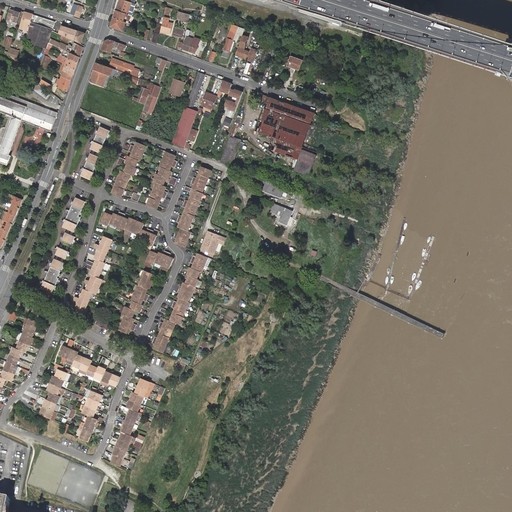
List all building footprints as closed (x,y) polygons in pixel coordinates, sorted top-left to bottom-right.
[(123,0),(119,0),(116,10),(126,14),(131,16),(132,16),(136,4),(134,4),(135,0),(127,0),(127,1),(123,0)] [(10,9),(6,24),(13,26),(13,27),(16,28),(20,13),(10,9)] [(116,10),(113,18),(124,21),(126,22),(128,23),(131,16),(126,14),(116,10)] [(30,27),(34,15),(25,12),(21,25),(30,27)] [(188,23),(190,15),(178,12),(177,16),(180,17),(179,20),(188,23)] [(52,31),(56,22),(34,15),(30,27),(25,42),(46,49),(48,45),(48,43),(51,35),(52,32),(52,31)] [(113,18),(111,27),(123,31),(128,33),(131,24),(128,23),(126,22),(124,21),(113,18)] [(163,24),(161,31),(170,34),(173,24),(168,23),(168,25),(163,24)] [(243,36),(245,30),(238,27),(233,25),(224,50),(222,56),(227,58),(229,52),(230,50),(232,43),(233,42),(230,41),(230,40),(233,41),(236,42),(239,36),(242,37),(243,36)] [(70,39),(74,41),(84,45),(89,31),(85,30),(83,29),(82,32),(62,26),(59,34),(62,36),(70,39)] [(175,28),(173,35),(181,37),(184,30),(175,28)] [(151,38),(150,41),(152,42),(157,43),(159,34),(155,33),(154,34),(152,34),(151,38)] [(247,37),(243,36),(242,37),(239,47),(236,55),(246,59),(249,52),(244,50),(245,48),(244,48),(247,37)] [(25,41),(13,38),(10,49),(9,52),(15,57),(15,56),(12,54),(13,52),(20,55),(25,41)] [(189,41),(186,40),(185,40),(182,49),(195,53),(199,41),(190,38),(189,41)] [(80,57),(84,47),(74,43),(74,41),(70,39),(69,43),(68,46),(61,42),(60,43),(50,39),(49,43),(61,49),(65,50),(69,52),(70,53),(80,57)] [(109,39),(104,42),(101,50),(111,54),(112,50),(116,51),(117,48),(117,46),(119,47),(118,48),(118,49),(123,51),(125,45),(119,43),(115,42),(109,39)] [(254,58),(256,53),(257,50),(252,48),(248,60),(253,61),(254,58)] [(65,50),(63,56),(67,58),(78,63),(80,57),(70,53),(69,52),(65,50)] [(0,74),(4,76),(5,76),(6,76),(7,76),(7,75),(8,73),(13,65),(13,64),(13,63),(13,62),(12,62),(12,61),(0,55),(0,74)] [(44,55),(40,67),(45,69),(47,70),(48,68),(46,67),(49,57),(47,56),(44,55)] [(67,58),(63,56),(61,61),(60,60),(59,62),(63,63),(65,65),(75,69),(78,63),(67,58)] [(291,56),(288,66),(291,68),(296,69),(299,70),(302,60),(291,56)] [(113,58),(109,67),(128,74),(138,78),(141,70),(134,67),(134,66),(113,58)] [(65,65),(63,63),(59,73),(62,74),(62,75),(66,77),(72,79),(73,75),(75,69),(65,65)] [(109,67),(96,63),(94,70),(110,76),(121,80),(123,81),(125,76),(126,77),(126,76),(127,76),(126,79),(130,80),(130,82),(133,83),(134,82),(137,83),(140,84),(142,80),(139,79),(128,75),(128,74),(109,67)] [(94,70),(90,81),(105,87),(106,85),(104,84),(107,76),(109,77),(110,76),(94,70)] [(205,75),(199,72),(186,107),(192,109),(205,75)] [(57,87),(67,92),(71,81),(66,78),(62,76),(60,80),(59,79),(56,83),(58,84),(57,87)] [(185,82),(174,79),(169,92),(180,96),(185,82)] [(227,88),(228,83),(223,81),(220,90),(219,91),(218,93),(227,97),(228,94),(230,89),(227,88)] [(32,88),(47,99),(51,94),(36,83),(32,88)] [(149,94),(145,105),(149,106),(153,96),(157,97),(159,92),(156,91),(157,87),(153,86),(150,95),(149,94)] [(138,102),(145,105),(149,94),(150,90),(147,89),(143,88),(142,89),(145,90),(141,100),(138,99),(138,102)] [(0,162),(7,165),(11,156),(9,155),(22,120),(51,132),(51,131),(58,113),(3,92),(3,91),(3,92),(0,99),(0,111),(6,114),(12,117),(11,121),(11,122),(7,132),(6,133),(6,135),(5,137),(2,146),(1,147),(0,150),(0,162)] [(212,109),(217,97),(206,93),(202,105),(212,109)] [(157,97),(153,96),(149,106),(153,108),(157,97)] [(229,96),(222,113),(225,114),(228,106),(235,109),(238,100),(229,96)] [(302,149),(315,113),(267,97),(265,102),(255,131),(273,137),(269,149),(298,159),(299,156),(302,149)] [(197,113),(198,111),(192,109),(186,107),(173,143),(184,147),(187,141),(187,139),(191,129),(197,113)] [(5,128),(1,140),(0,141),(0,150),(1,147),(2,146),(5,137),(6,135),(6,133),(7,132),(11,122),(11,121),(12,117),(6,114),(5,117),(8,119),(5,128)] [(238,115),(230,137),(234,138),(234,137),(241,117),(238,115)] [(229,129),(232,120),(225,117),(221,126),(229,129)] [(110,131),(100,127),(97,134),(106,138),(107,139),(110,131)] [(191,129),(187,139),(194,142),(198,131),(191,129)] [(103,145),(106,138),(97,134),(94,141),(103,145)] [(232,166),(233,161),(240,142),(241,140),(234,137),(234,138),(230,137),(223,157),(221,161),(221,163),(226,165),(232,166)] [(103,145),(94,141),(91,149),(100,153),(104,146),(103,145)] [(134,149),(143,153),(146,146),(137,142),(135,146),(131,145),(130,148),(134,149)] [(140,161),(143,153),(134,149),(130,148),(129,151),(132,153),(130,157),(138,160),(140,161)] [(317,156),(302,149),(299,156),(298,159),(296,166),(294,170),(308,176),(310,172),(314,162),(317,156)] [(168,152),(166,152),(163,159),(173,163),(176,165),(178,162),(174,160),(176,156),(168,152)] [(87,161),(97,165),(101,158),(91,153),(87,161)] [(135,168),(138,160),(130,157),(129,156),(126,164),(127,164),(135,168)] [(120,157),(117,164),(123,167),(126,160),(120,157)] [(173,163),(163,159),(160,167),(162,167),(170,170),(171,166),(175,168),(176,165),(173,163)] [(94,172),(97,165),(87,161),(84,168),(94,172)] [(137,168),(135,168),(127,164),(124,172),(131,175),(134,176),(137,168)] [(170,170),(162,167),(159,175),(166,178),(168,179),(171,171),(170,170)] [(199,174),(208,178),(212,170),(202,167),(199,174)] [(94,172),(84,168),(81,176),(91,180),(94,172)] [(128,182),(131,175),(124,172),(121,171),(120,175),(116,173),(115,177),(118,178),(128,182)] [(166,178),(159,175),(157,174),(154,182),(157,183),(163,186),(166,178)] [(205,186),(208,178),(199,174),(197,178),(193,177),(192,180),(196,182),(205,186)] [(124,189),(128,182),(118,178),(115,177),(113,180),(117,181),(115,186),(124,189)] [(202,193),(205,186),(196,182),(192,180),(191,183),(195,185),(193,189),(194,190),(202,193)] [(166,187),(163,186),(157,183),(153,190),(163,194),(167,196),(168,193),(164,191),(166,187)] [(282,197),(284,188),(265,183),(262,193),(282,197)] [(121,197),(124,189),(115,186),(112,193),(121,197)] [(153,190),(150,198),(160,202),(162,198),(165,199),(167,196),(163,194),(153,190)] [(203,193),(202,193),(194,190),(190,197),(200,201),(203,193)] [(21,199),(15,197),(12,205),(19,208),(21,203),(20,202),(21,199)] [(76,197),(72,205),(82,209),(86,202),(76,197)] [(197,209),(200,201),(190,197),(189,201),(185,200),(184,203),(187,205),(197,209)] [(160,202),(150,198),(147,205),(157,209),(160,202)] [(194,216),(197,209),(187,205),(184,203),(183,206),(186,208),(184,212),(194,216)] [(293,211),(274,204),(271,212),(281,216),(279,222),(288,225),(293,211)] [(19,208),(12,205),(11,207),(10,208),(8,213),(14,215),(15,212),(17,213),(19,208)] [(72,205),(69,212),(79,216),(82,209),(72,205)] [(69,212),(66,220),(78,225),(81,217),(79,216),(69,212)] [(113,213),(112,216),(110,223),(117,226),(121,217),(122,213),(119,212),(118,215),(113,213)] [(191,224),(194,216),(184,212),(182,216),(179,215),(178,218),(181,219),(191,224)] [(14,215),(8,213),(5,221),(12,224),(12,223),(14,219),(13,218),(14,215)] [(110,223),(112,216),(105,213),(101,222),(109,225),(110,223)] [(126,214),(122,213),(121,217),(117,226),(124,229),(129,220),(124,218),(126,214)] [(129,218),(129,220),(124,229),(132,232),(137,221),(138,219),(135,218),(134,220),(129,218)] [(178,227),(181,229),(188,231),(191,224),(181,219),(178,218),(177,221),(180,223),(178,227)] [(141,220),(138,219),(137,221),(132,232),(139,235),(142,230),(144,224),(140,222),(141,220)] [(78,225),(66,220),(63,227),(74,232),(78,225)] [(12,224),(5,221),(4,221),(1,228),(1,229),(7,231),(8,228),(10,229),(12,224)] [(146,231),(142,230),(139,235),(138,239),(145,242),(149,233),(151,230),(148,228),(146,231)] [(176,231),(175,234),(178,236),(188,240),(191,232),(188,231),(181,229),(180,233),(176,231)] [(154,231),(151,230),(149,233),(145,242),(153,246),(157,236),(153,234),(154,231)] [(227,238),(207,230),(199,253),(213,259),(219,243),(224,245),(227,238)] [(72,245),(75,237),(65,232),(62,240),(72,245)] [(175,243),(176,244),(185,247),(188,240),(178,236),(175,234),(174,238),(177,239),(176,243),(175,243)] [(104,236),(99,247),(108,251),(113,240),(104,236)] [(56,255),(66,259),(69,251),(59,247),(56,255)] [(94,258),(96,259),(104,263),(108,251),(99,247),(94,258)] [(155,262),(158,254),(154,253),(155,249),(152,248),(150,251),(146,261),(154,264),(155,262)] [(159,253),(158,254),(155,262),(162,265),(166,256),(168,252),(165,251),(163,254),(159,253)] [(171,253),(168,252),(166,256),(162,265),(170,268),(174,259),(170,257),(171,253)] [(208,257),(198,253),(196,258),(193,256),(191,259),(195,261),(204,265),(208,257)] [(51,266),(61,271),(64,263),(55,259),(51,266)] [(104,263),(96,259),(94,263),(87,260),(86,263),(93,266),(102,271),(105,263),(104,263)] [(195,261),(191,259),(190,262),(194,264),(192,268),(199,271),(201,272),(204,265),(195,261)] [(93,266),(86,263),(85,267),(91,270),(90,274),(92,275),(99,278),(102,271),(93,266)] [(48,273),(58,278),(61,271),(51,266),(48,273)] [(199,271),(192,268),(190,267),(187,275),(189,276),(196,279),(199,271)] [(152,283),(154,284),(156,280),(154,279),(155,275),(144,270),(141,278),(152,283)] [(45,281),(56,286),(59,278),(58,278),(48,273),(45,281)] [(99,278),(92,275),(89,283),(100,288),(103,280),(99,278)] [(198,280),(196,279),(189,276),(186,283),(195,287),(198,280)] [(153,286),(154,284),(152,283),(141,278),(138,286),(147,289),(149,290),(151,286),(153,286)] [(52,293),(56,286),(45,281),(41,288),(39,288),(37,292),(46,296),(50,298),(52,293)] [(192,295),(195,287),(186,283),(184,282),(182,287),(180,286),(179,289),(181,290),(192,295)] [(97,295),(100,288),(89,283),(86,290),(93,293),(97,295)] [(146,294),(147,289),(138,286),(135,293),(144,297),(148,298),(149,295),(146,294)] [(93,293),(86,290),(83,289),(79,300),(88,304),(93,293)] [(189,302),(192,295),(181,290),(179,289),(177,292),(180,293),(178,297),(180,298),(189,302)] [(147,301),(148,298),(144,297),(135,293),(132,300),(133,301),(141,304),(143,300),(147,301)] [(186,310),(189,302),(180,298),(178,302),(174,301),(173,304),(176,305),(186,310)] [(88,304),(79,300),(74,311),(83,315),(88,304)] [(143,305),(141,304),(133,301),(130,309),(135,311),(140,313),(143,305)] [(183,317),(186,310),(176,305),(173,304),(171,307),(175,309),(173,313),(183,317)] [(135,311),(130,309),(126,307),(123,314),(126,315),(132,318),(135,311)] [(179,325),(183,317),(173,313),(170,320),(175,323),(179,325)] [(135,319),(132,318),(126,315),(122,323),(132,327),(136,328),(137,325),(133,323),(135,319)] [(36,330),(39,323),(29,318),(26,326),(36,330)] [(172,330),(175,323),(170,320),(166,319),(164,323),(161,322),(159,325),(163,326),(172,330)] [(134,331),(136,328),(132,327),(122,323),(119,330),(129,334),(131,330),(134,331)] [(169,338),(172,330),(163,326),(159,325),(158,328),(161,330),(160,334),(169,338)] [(33,337),(36,330),(26,326),(23,333),(33,337)] [(29,345),(31,346),(34,338),(33,337),(23,333),(20,341),(29,345)] [(166,345),(169,338),(160,334),(158,338),(155,336),(153,340),(157,341),(166,345)] [(163,353),(166,345),(157,341),(153,340),(152,343),(155,344),(154,349),(163,353)] [(23,351),(26,352),(29,345),(20,341),(17,348),(23,351)] [(67,358),(71,349),(67,347),(63,346),(60,355),(67,358)] [(10,355),(20,358),(23,351),(17,348),(13,347),(10,355)] [(78,352),(71,349),(67,358),(74,362),(77,354),(78,352)] [(80,369),(85,358),(77,354),(74,362),(73,366),(80,369)] [(16,366),(20,358),(10,355),(7,362),(16,366)] [(91,365),(92,361),(85,358),(80,369),(78,372),(86,376),(87,374),(87,372),(91,365)] [(29,371),(18,367),(16,366),(7,362),(4,369),(15,374),(18,375),(20,371),(28,374),(29,371)] [(94,377),(98,368),(91,365),(87,372),(87,374),(94,377)] [(94,377),(102,380),(106,371),(107,369),(99,366),(98,368),(94,377)] [(6,379),(12,381),(15,374),(4,369),(1,377),(6,379)] [(62,371),(58,369),(55,376),(65,380),(68,382),(71,374),(69,373),(68,373),(62,371)] [(102,380),(109,383),(113,374),(106,371),(102,380)] [(109,383),(117,387),(121,377),(113,374),(109,383)] [(55,376),(53,376),(50,383),(61,388),(65,380),(55,376)] [(150,382),(141,378),(138,385),(147,389),(150,382)] [(61,388),(50,383),(47,391),(51,392),(58,395),(60,396),(62,397),(66,390),(61,388)] [(147,389),(138,385),(135,393),(144,397),(147,389)] [(89,398),(99,403),(103,395),(97,393),(92,390),(89,398)] [(58,395),(51,392),(48,400),(57,404),(61,405),(64,398),(62,397),(60,396),(58,395)] [(135,393),(133,392),(130,400),(141,404),(144,397),(135,393)] [(85,405),(96,410),(99,403),(89,398),(85,405)] [(48,400),(46,399),(43,406),(54,411),(57,404),(48,400)] [(141,404),(130,400),(127,407),(130,409),(138,412),(141,404)] [(93,418),(96,410),(85,405),(82,413),(89,416),(93,418)] [(17,406),(16,406),(16,407),(15,407),(14,408),(9,418),(9,419),(9,420),(9,421),(10,421),(10,422),(37,434),(38,434),(39,434),(40,434),(40,433),(41,433),(45,422),(46,421),(45,421),(46,421),(45,420),(45,419),(44,419),(18,406),(17,406)] [(43,406),(40,414),(51,419),(54,411),(43,406)] [(130,409),(127,416),(136,420),(140,413),(138,412),(130,409)] [(89,416),(85,423),(95,427),(98,419),(93,418),(89,416)] [(136,420),(127,416),(124,424),(133,428),(136,420)] [(79,429),(82,431),(92,434),(95,427),(85,423),(82,422),(79,429)] [(133,428),(124,424),(121,431),(122,432),(130,435),(133,428)] [(82,431),(79,438),(88,442),(92,434),(82,431)] [(122,432),(119,439),(130,444),(133,436),(130,435),(122,432)] [(130,444),(119,439),(116,446),(127,451),(130,444)] [(127,451),(116,446),(113,454),(114,455),(124,459),(127,451)] [(114,455),(111,462),(121,466),(124,459),(114,455)] [(0,511),(9,511),(12,500),(1,498),(0,501),(0,511)]
